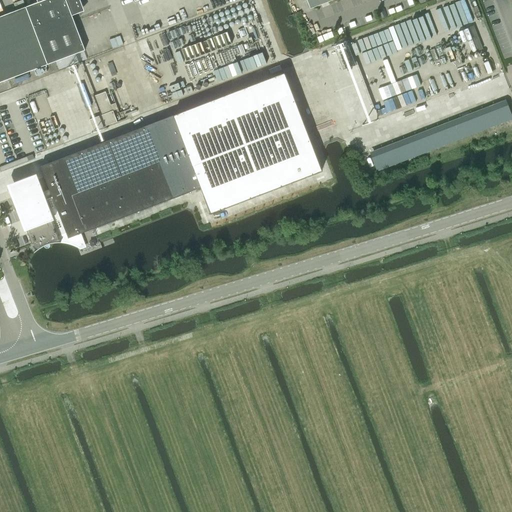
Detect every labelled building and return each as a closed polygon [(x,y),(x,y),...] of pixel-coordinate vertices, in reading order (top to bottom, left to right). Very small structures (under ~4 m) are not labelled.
[(27,7),(26,7),(48,65),(56,62),(84,51),(85,50),(75,22),(72,16),(84,11),(80,0),(37,0),(38,2),(37,3),(27,7)] [(307,0),(311,8),(332,0),(307,0)] [(0,83),(48,65),(26,7),(0,16),(0,83)] [(34,172),(9,182),(18,207),(33,244),(34,244),(38,249),(34,253),(35,254),(36,253),(37,252),(38,251),(39,250),(40,250),(41,249),(42,248),(43,248),(44,247),(45,246),(45,247),(46,247),(46,248),(47,248),(47,249),(48,249),(49,249),(49,248),(50,248),(51,247),(51,246),(51,245),(51,244),(52,244),(54,243),(56,243),(57,243),(60,243),(62,243),(66,243),(70,243),(73,245),(77,246),(81,248),(85,247),(80,234),(201,187),(212,214),(323,171),(285,72),(174,115),(41,166),(50,190),(43,193),(34,172)] [(90,120),(94,131),(117,122),(106,92),(93,96),(101,116),(90,120)]
